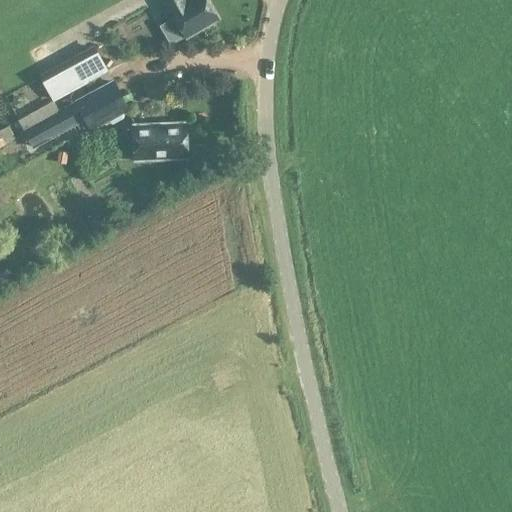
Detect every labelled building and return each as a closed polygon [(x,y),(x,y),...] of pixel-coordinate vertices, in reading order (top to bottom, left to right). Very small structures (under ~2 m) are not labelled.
[(163,0),(185,38),(217,20),(204,0),(188,0),(183,3),(181,0),(163,0)] [(150,39),(170,36),(167,21),(147,24),(150,39)] [(109,72),(95,45),(39,75),(54,102),(109,72)] [(126,110),(112,83),(23,132),(29,143),(83,114),(91,129),(126,110)] [(134,127),(134,129),(120,129),(121,159),(135,158),(135,161),(185,158),(184,124),(134,127)] [(0,151),(5,163),(27,154),(20,139),(0,147),(0,151)] [(62,232),(62,217),(26,216),(25,246),(50,247),(51,231),(62,232)] [(302,511),(323,511),(321,496),(301,499),(302,511)]
